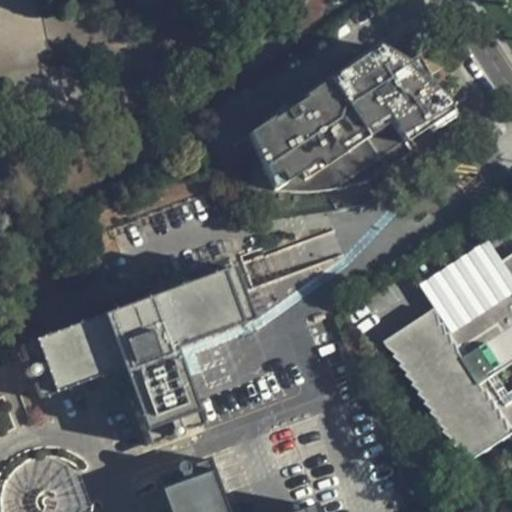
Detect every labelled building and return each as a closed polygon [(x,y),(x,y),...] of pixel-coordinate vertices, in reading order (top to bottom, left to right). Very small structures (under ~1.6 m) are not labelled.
[(407,140),(449,103),(429,80),(416,92),(401,75),(407,70),(384,47),(241,129),(283,203),(309,203),(336,199),(353,194),(384,179),(381,169),(394,164),(409,154),(414,148),(407,140)] [(407,70),(401,75),(416,92),(429,80),(422,73),(407,70)] [(447,293),(500,260),(485,237),(431,270),(447,293)] [(399,378),(403,380),(408,383),(405,387),(416,393),(412,396),(421,402),(418,405),(426,411),(423,414),(433,420),(429,423),(439,430),(436,434),(446,441),(441,443),(452,451),(448,455),(459,462),(455,465),(458,470),(507,440),(510,444),(511,442),(511,252),(500,260),(447,293),(440,297),(441,299),(393,330),(375,341),(379,348),(390,353),(385,356),(397,364),(393,369),(403,374),(399,378)] [(172,356),(251,325),(230,271),(22,349),(30,372),(28,375),(28,379),(29,383),(32,385),(36,386),(44,407),(121,377),(144,437),(164,428),(166,430),(169,430),(172,429),(173,427),(175,424),(195,416),(172,356)] [(438,472),(424,449),(394,461),(393,462),(395,466),(403,485),(438,472)] [(325,511),(321,500),(289,511),(234,511),(210,452),(189,460),(186,457),(183,457),(180,458),(178,461),(178,464),(159,472),(174,511),(325,511)]
